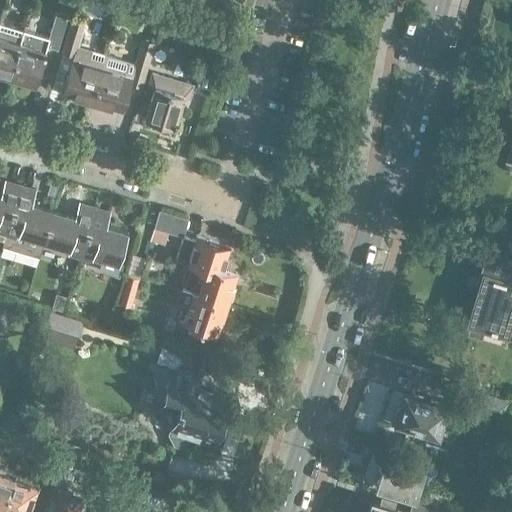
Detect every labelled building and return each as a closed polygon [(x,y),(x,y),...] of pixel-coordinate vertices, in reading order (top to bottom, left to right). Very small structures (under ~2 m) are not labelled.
[(24,28),(9,76),(35,83),(45,50),(44,50),(46,45),(57,48),(68,12),(57,10),(49,36),(24,28)] [(73,17),(62,51),(75,55),(64,92),(92,100),(106,53),(78,45),(85,21),(73,17)] [(24,28),(0,21),(0,72),(9,76),(24,28)] [(106,53),(92,100),(121,108),(132,72),(144,75),(154,41),(142,37),(135,62),(106,53)] [(202,66),(195,90),(207,94),(214,69),(202,66)] [(193,84),(153,72),(149,84),(155,86),(146,115),(174,124),(183,94),(189,96),(193,84)] [(0,238),(4,240),(21,183),(6,178),(1,193),(0,192),(0,238)] [(4,240),(2,245),(37,255),(42,239),(52,208),(32,202),(36,187),(21,183),(4,240)] [(52,208),(42,239),(68,247),(66,253),(79,257),(95,205),(80,200),(76,215),(52,208)] [(95,205),(79,257),(89,260),(90,254),(101,257),(97,269),(113,274),(118,275),(122,262),(120,261),(129,231),(106,224),(110,209),(95,205)] [(188,221),(160,212),(151,241),(165,245),(169,231),(182,235),(188,221)] [(182,235),(174,259),(202,268),(194,290),(227,301),(236,272),(223,267),(231,245),(197,234),(195,239),(182,235)] [(511,257),(496,252),(496,253),(489,251),(480,280),(484,281),(482,289),(481,289),(473,317),(470,329),(469,329),(468,333),(483,337),(488,321),(494,323),(493,325),(499,327),(500,325),(508,327),(511,312),(511,257)] [(159,263),(145,259),(141,271),(155,275),(159,263)] [(138,277),(126,274),(118,301),(130,305),(138,277)] [(178,302),(189,305),(184,321),(189,323),(186,332),(201,337),(204,328),(216,332),(227,301),(194,290),(194,291),(182,286),(178,302)] [(0,328),(7,330),(15,306),(0,301),(0,328)] [(49,309),(40,337),(72,347),(81,319),(49,309)] [(177,410),(172,426),(170,432),(175,443),(184,446),(189,431),(198,435),(198,437),(211,441),(211,439),(215,440),(229,396),(225,395),(226,393),(214,389),(213,391),(196,386),(200,373),(178,366),(174,379),(169,377),(160,405),(177,410)] [(381,412),(388,386),(370,382),(363,407),(381,412)] [(473,410),(504,420),(510,400),(479,390),(473,410)] [(429,399),(404,391),(396,418),(447,434),(451,431),(454,422),(452,418),(457,403),(430,394),(429,399)] [(54,437),(49,453),(51,453),(67,459),(76,461),(80,445),(54,437)] [(17,444),(15,451),(21,453),(24,446),(17,444)] [(47,467),(51,453),(49,453),(44,451),(40,465),(47,467)] [(380,466),(375,481),(413,494),(423,465),(385,452),(383,457),(380,458),(378,464),(380,466)] [(51,453),(47,467),(43,478),(55,481),(44,511),(79,511),(85,494),(71,489),(74,480),(62,476),(67,459),(51,453)] [(0,465),(0,506),(1,507),(14,470),(0,465)] [(14,470),(1,507),(15,511),(26,511),(38,478),(23,473),(14,470)] [(134,496),(128,511),(170,511),(172,507),(158,502),(162,490),(110,474),(102,495),(125,502),(128,494),(134,496)] [(424,489),(421,501),(442,507),(442,508),(445,510),(450,496),(424,489)] [(380,500),(370,497),(365,511),(445,511),(441,511),(442,508),(442,507),(421,501),(412,498),(409,508),(393,503),(394,499),(382,495),(380,500)]
